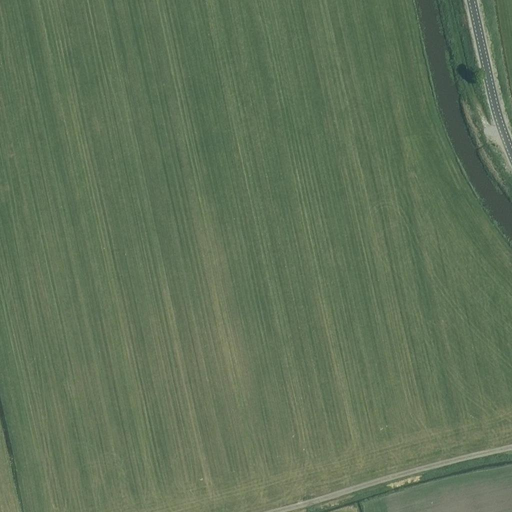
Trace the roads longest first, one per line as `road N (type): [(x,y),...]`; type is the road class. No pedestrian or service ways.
road 1 (unclassified): [(273,511),(511,447)]
road 2 (unclassified): [(511,155),(471,0)]
